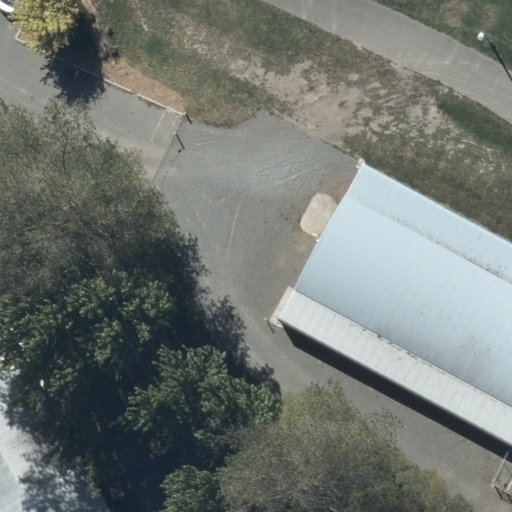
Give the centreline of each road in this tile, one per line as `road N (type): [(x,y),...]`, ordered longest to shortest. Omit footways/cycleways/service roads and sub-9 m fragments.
road 1 (track): [(156,146),(218,189),(250,232),(281,350),(417,477),(467,511)]
road 2 (track): [(170,511),(0,242)]
